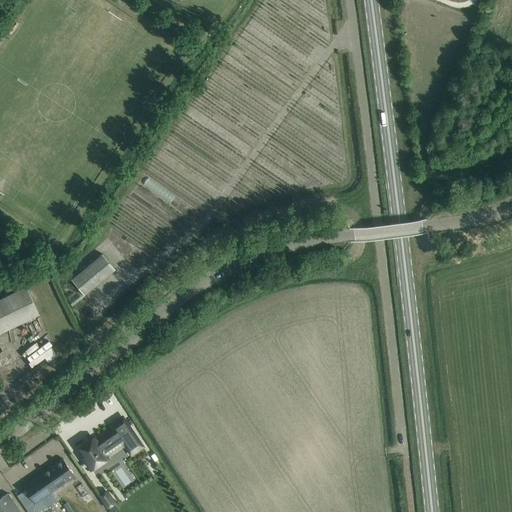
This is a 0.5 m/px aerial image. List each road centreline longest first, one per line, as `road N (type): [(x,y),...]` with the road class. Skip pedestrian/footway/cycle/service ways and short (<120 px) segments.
road 1 (unclassified): [(0,443),(178,299),(251,257),(511,207)]
road 2 (primary): [(431,511),(376,0)]
road 3 (unclassified): [(404,447),(352,21)]
road 4 (unclassified): [(352,21),(204,224),(95,315)]
